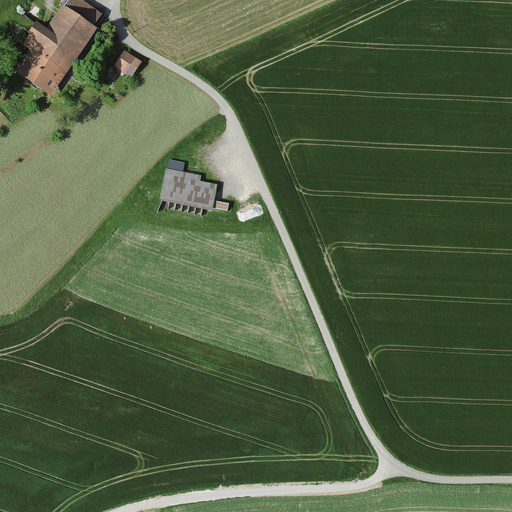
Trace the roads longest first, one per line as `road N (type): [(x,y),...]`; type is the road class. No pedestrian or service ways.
road 1 (residential): [(117,0),(128,39),(206,87),(231,117),(383,455),(447,482),(511,483)]
road 2 (track): [(403,466),(355,489),(216,495),(125,511)]
